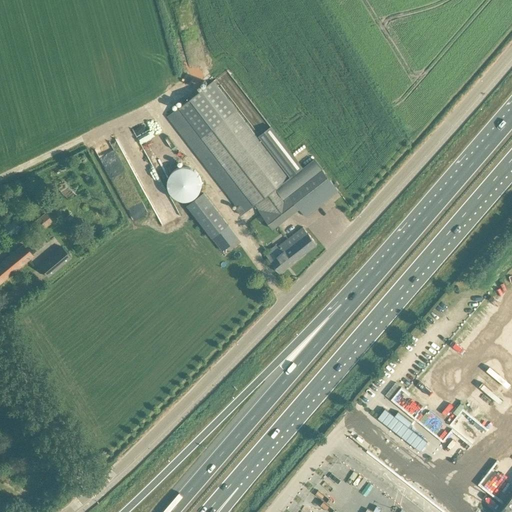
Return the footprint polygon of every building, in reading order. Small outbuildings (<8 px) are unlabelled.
[(282,184),(289,179),(213,81),(167,116),(237,207),(236,208),(241,215),(243,213),(255,204),(259,208),(273,228),(299,208),(300,208),(285,188),(282,184)] [(259,136),(292,177),(289,179),(282,184),(285,188),(300,208),(299,208),(306,216),(338,191),(314,158),(302,168),(271,127),(259,136)] [(159,128),(147,132),(160,166),(173,161),(168,147),(174,145),(171,136),(163,139),(159,128)] [(167,175),(177,202),(199,194),(197,190),(204,187),(195,163),(167,175)] [(203,192),(187,205),(212,237),(212,238),(219,248),(228,241),(231,245),(238,239),(228,225),(203,192)] [(39,232),(52,222),(45,213),(32,223),(39,232)] [(308,233),(303,226),(279,245),(284,252),(271,261),(271,262),(274,265),(280,273),(317,244),(311,236),(308,233)] [(0,283),(7,277),(33,256),(24,244),(0,263),(0,283)] [(72,258),(62,246),(39,266),(48,277),(72,258)] [(367,451),(400,477),(408,467),(398,460),(401,456),(390,447),(387,451),(375,441),(367,451)] [(511,511),(511,496),(499,511),(511,511)]
